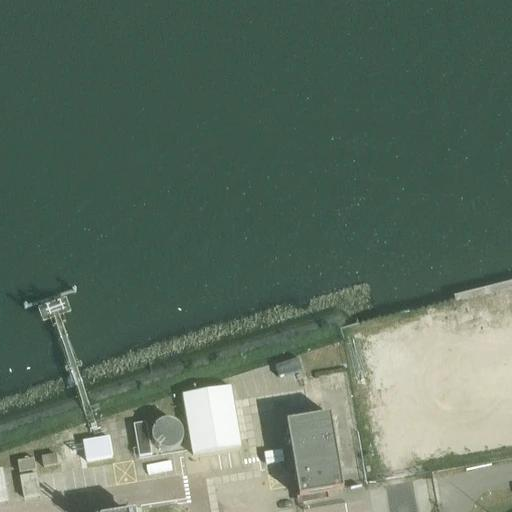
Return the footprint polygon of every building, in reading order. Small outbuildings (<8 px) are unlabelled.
[(229,389),(182,397),(192,456),(239,448),(229,389)] [(341,484),(331,420),(330,418),(286,425),(298,500),(300,500),(343,493),(341,484)] [(151,458),(146,425),(133,427),(139,460),(151,458)] [(110,439),(84,443),(87,464),(113,460),(110,439)] [(58,468),(56,457),(42,460),(43,470),(58,468)] [(36,472),(34,461),(17,464),(20,475),(36,472)] [(0,504),(8,503),(3,471),(0,471),(0,504)] [(40,498),(37,476),(20,479),(23,501),(40,498)]
